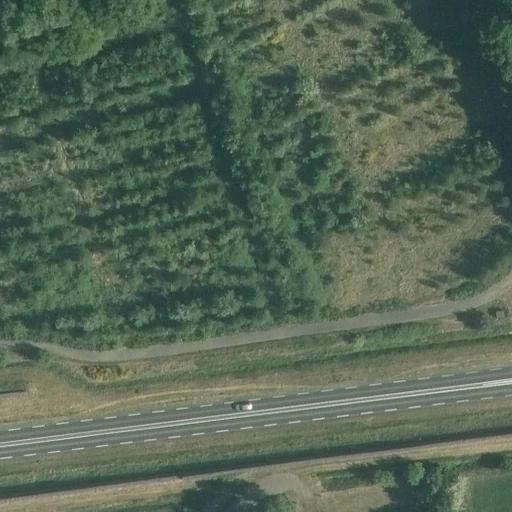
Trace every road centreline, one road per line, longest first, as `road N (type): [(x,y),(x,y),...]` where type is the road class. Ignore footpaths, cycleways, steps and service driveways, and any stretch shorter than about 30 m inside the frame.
road 1 (primary): [(511,385),(0,450)]
road 2 (track): [(0,353),(148,357),(470,313)]
